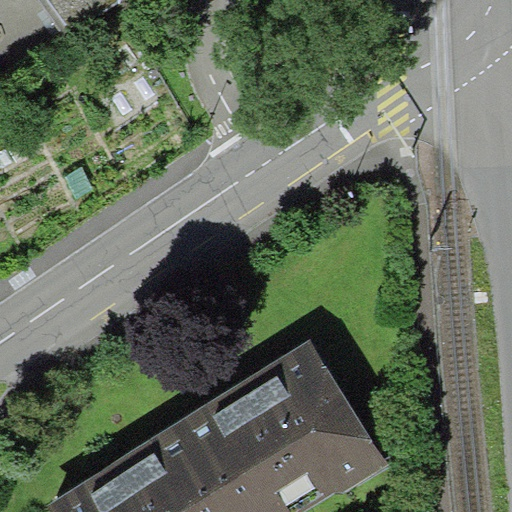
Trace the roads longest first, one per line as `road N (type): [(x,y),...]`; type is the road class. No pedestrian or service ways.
road 1 (secondary): [(0,345),(262,166)]
road 2 (secondary): [(262,166),(485,19)]
road 3 (residential): [(216,0),(204,54),(262,166)]
